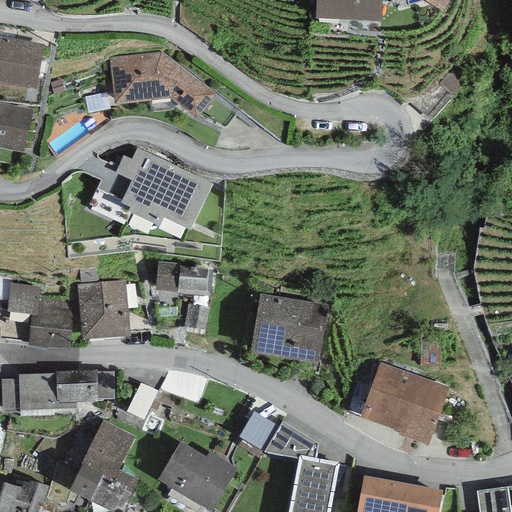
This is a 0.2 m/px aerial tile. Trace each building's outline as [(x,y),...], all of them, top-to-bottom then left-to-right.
[(381,0),(316,0),(315,23),(380,27),(381,0)] [(44,46),(0,38),(0,88),(36,95),(44,46)] [(161,53),(108,59),(115,109),(170,103),(196,123),(216,96),(161,53)] [(0,153),(24,158),(34,111),(0,104),(0,153)] [(213,187),(136,152),(131,164),(123,161),(115,179),(131,186),(123,205),(96,192),(89,207),(126,225),(128,220),(159,234),(163,226),(190,238),(213,187)] [(209,270),(158,266),(155,296),(206,300),(209,270)] [(125,283),(77,286),(82,345),(129,342),(125,283)] [(40,289),(10,285),(7,315),(30,318),(36,318),(39,297),(40,289)] [(36,318),(30,318),(28,351),(70,355),(73,305),(60,303),(61,299),(39,297),(36,318)] [(329,308),(260,297),(250,358),(319,369),(329,308)] [(209,310),(188,307),(184,330),(205,334),(209,310)] [(399,437),(397,441),(427,451),(448,391),(379,367),(360,424),(399,437)] [(19,377),(1,378),(2,405),(19,405),(19,406),(77,405),(77,398),(97,398),(97,395),(113,395),(113,370),(98,370),(98,368),(54,369),(55,371),(19,372),(19,377)] [(147,421),(161,390),(144,382),(131,414),(147,421)] [(278,424),(253,410),(239,433),(264,448),(299,454),(299,452),(315,455),(319,442),(282,418),(278,424)] [(135,435),(103,418),(81,459),(113,476),(118,466),(135,435)] [(237,466),(209,449),(206,454),(180,438),(157,475),(211,508),(237,466)] [(299,452),(299,454),(287,511),(328,511),(339,460),(315,455),(299,452)] [(137,476),(118,466),(113,476),(81,459),(67,486),(113,509),(116,502),(122,505),(137,476)] [(363,471),(355,511),(436,511),(442,485),(363,471)] [(0,511),(9,511),(19,483),(0,476),(0,511)] [(21,483),(19,483),(9,511),(38,511),(35,511),(38,499),(43,501),(48,484),(29,478),(28,480),(23,478),(21,483)] [(507,485),(476,489),(479,511),(511,511),(511,501),(510,502),(507,485)]
